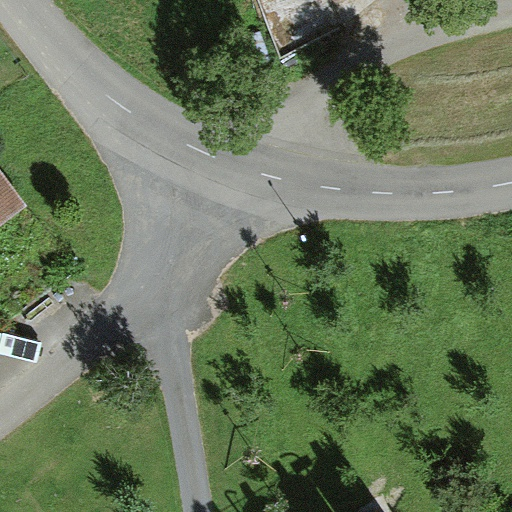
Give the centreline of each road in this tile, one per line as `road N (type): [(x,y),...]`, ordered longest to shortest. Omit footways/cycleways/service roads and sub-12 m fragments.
road 1 (unclassified): [(0,418),(155,282),(224,160)]
road 2 (unclassified): [(224,160),(348,190),(435,192),(511,181)]
road 3 (unclassified): [(19,0),(107,95),(167,136),(224,160)]
